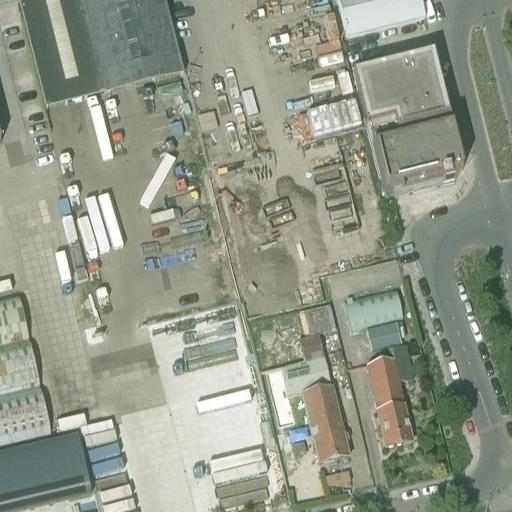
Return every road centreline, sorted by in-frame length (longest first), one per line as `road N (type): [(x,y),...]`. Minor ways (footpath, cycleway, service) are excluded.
road 1 (unclassified): [(386,511),(466,492),(496,465),(433,256),(444,232),(497,218)]
road 2 (unknown): [(155,511),(90,115)]
road 3 (unclassified): [(443,0),(497,218)]
